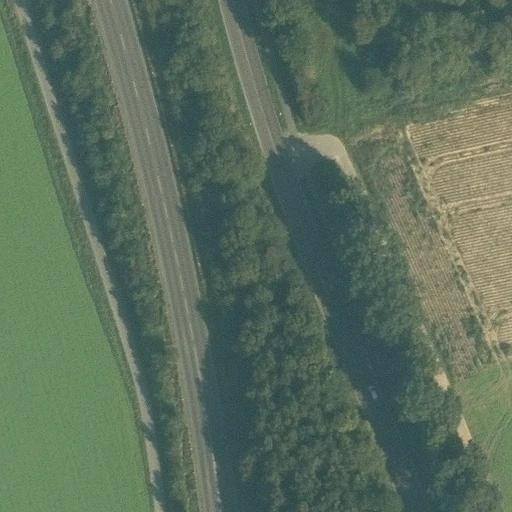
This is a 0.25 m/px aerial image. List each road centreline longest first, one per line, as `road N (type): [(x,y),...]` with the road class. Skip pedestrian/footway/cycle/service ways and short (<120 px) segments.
road 1 (tertiary): [(412,511),(275,154),(229,0)]
road 2 (unclassified): [(158,511),(145,393),(18,0)]
road 3 (track): [(493,511),(335,150),(275,154)]
road 4 (primary): [(220,511),(170,236)]
road 5 (primary): [(107,0),(170,236)]
